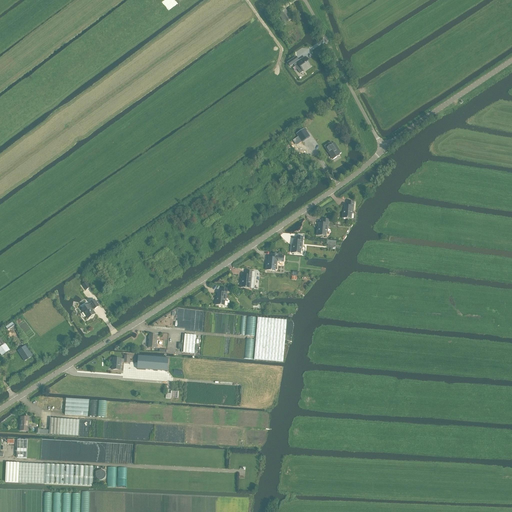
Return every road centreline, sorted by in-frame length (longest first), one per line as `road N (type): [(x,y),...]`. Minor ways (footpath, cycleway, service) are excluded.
road 1 (tertiary): [(0,409),(384,149)]
road 2 (unclassified): [(384,149),(304,0)]
road 3 (tertiary): [(384,149),(511,59)]
